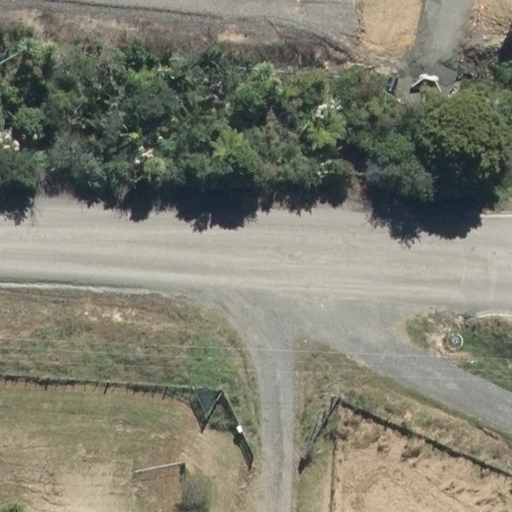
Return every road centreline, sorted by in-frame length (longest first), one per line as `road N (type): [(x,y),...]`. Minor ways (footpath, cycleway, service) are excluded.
road 1 (unclassified): [(0,249),(511,262)]
road 2 (unknown): [(273,256),(227,511)]
